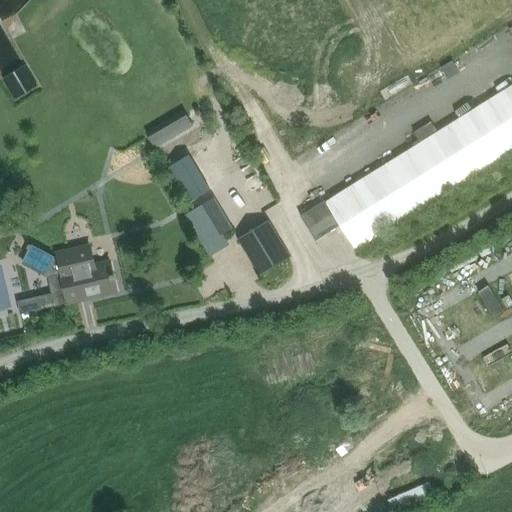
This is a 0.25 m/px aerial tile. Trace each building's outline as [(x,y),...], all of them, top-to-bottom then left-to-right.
[(38,87),(25,66),(2,80),(15,101),(38,87)] [(420,145),(326,204),(301,219),(315,242),(340,227),(354,250),(511,151),(511,87),(438,134),(431,123),(413,133),(420,145)] [(183,111),(145,134),(154,150),(193,127),(183,111)] [(214,198),(184,215),(203,247),(223,234),(233,229),(214,198)] [(289,258),(268,222),(238,240),(259,275),(289,258)] [(110,263),(94,266),(90,244),(55,252),(57,260),(31,246),(21,264),(47,278),(60,275),(67,304),(117,292),(110,263)]
